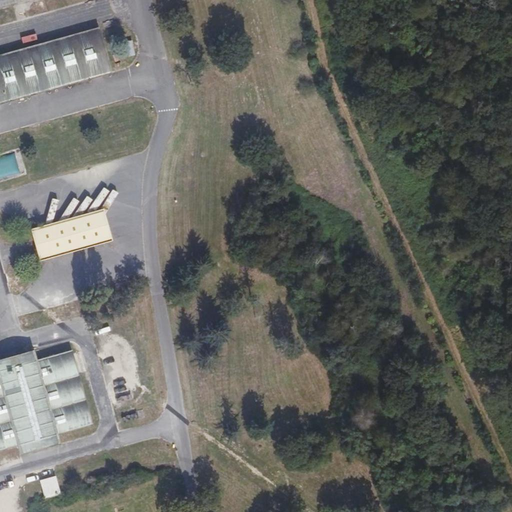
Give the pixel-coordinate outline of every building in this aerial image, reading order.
[(79,42),(86,80),(111,73),(98,29),(78,35),(79,42)] [(0,103),(86,80),(79,42),(78,35),(0,56),(0,103)] [(103,216),(31,231),(37,259),(109,244),(103,216)] [(54,435),(91,425),(71,350),(34,361),(32,351),(0,359),(0,450),(17,446),(19,456),(57,445),(54,435)] [(44,499),(59,495),(54,478),(39,482),(44,499)]
